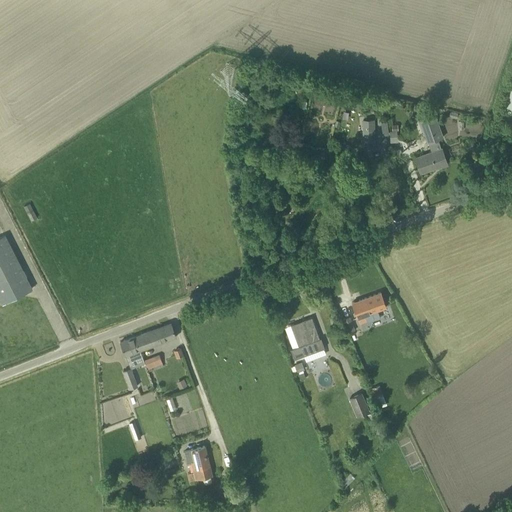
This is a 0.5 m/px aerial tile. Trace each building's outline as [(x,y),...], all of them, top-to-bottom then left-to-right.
[(511,80),(503,106),(511,108),(511,80)] [(346,101),(359,105),(363,91),(350,87),(346,101)] [(417,111),(420,120),(428,143),(430,142),(433,152),(415,158),(420,172),(434,167),(435,168),(435,167),(438,166),(438,167),(447,164),(442,149),(441,149),(438,139),(442,138),(434,115),(432,116),(429,107),(417,111)] [(375,146),(374,119),(361,119),(362,146),(375,146)] [(390,142),(397,142),(397,130),(398,130),(397,124),(391,125),(392,131),(389,131),(390,142)] [(279,169),(287,171),(289,162),(281,160),(279,169)] [(23,206),(31,221),(37,217),(30,203),(23,206)] [(32,288),(5,234),(0,236),(0,300),(2,304),(32,288)] [(377,316),(375,311),(386,307),(380,292),(352,302),(357,317),(358,317),(360,323),(366,321),(366,320),(377,316)] [(355,330),(350,316),(342,319),(348,333),(355,330)] [(326,354),(323,348),(324,348),(321,338),(318,339),(311,318),(295,323),(300,336),(295,338),(298,346),(291,349),(294,359),(304,355),(306,361),(326,354)] [(176,337),(170,323),(135,336),(140,350),(176,337)] [(130,368),(139,364),(134,352),(140,350),(135,336),(120,342),(130,367),(123,370),(130,388),(137,385),(130,368)] [(174,351),(176,357),(183,355),(181,348),(174,351)] [(147,369),(149,372),(152,371),(151,367),(153,367),(162,363),(159,354),(144,359),(145,362),(147,369)] [(294,364),(295,365),(291,367),(293,373),(296,372),(297,372),(298,372),(299,373),(297,374),(299,380),(305,378),(302,370),(304,370),(301,361),(294,364)] [(184,378),(176,381),(179,388),(187,385),(184,378)] [(388,409),(379,385),(372,387),(380,411),(388,409)] [(348,397),(357,416),(370,411),(361,392),(348,397)] [(135,421),(128,423),(136,441),(137,441),(138,442),(142,441),(141,437),(135,421)] [(196,479),(212,475),(205,445),(191,449),(184,451),(187,463),(191,462),(196,479)] [(160,456),(161,461),(172,458),(170,453),(160,456)] [(218,486),(223,506),(237,503),(232,482),(218,486)]
